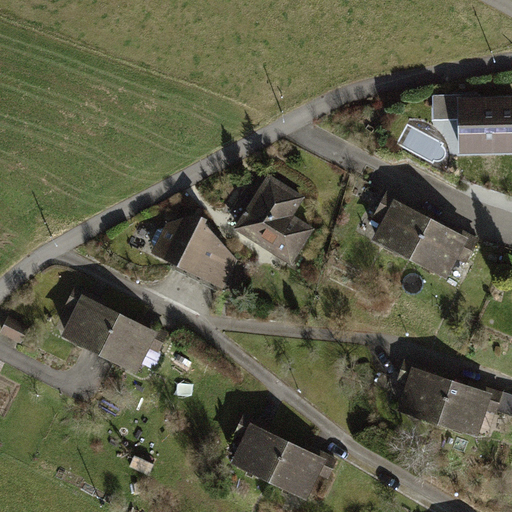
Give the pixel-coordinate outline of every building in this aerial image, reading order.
[(435,120),(459,120),(458,99),(481,99),(481,95),(434,97),(435,120)] [(511,97),(481,99),(458,99),(459,120),(459,155),(511,153),(511,97)] [(302,198),(265,174),(229,231),(286,268),(311,229),(291,216),(302,198)] [(370,218),(378,222),(389,201),(412,214),(415,208),(385,191),(370,218)] [(366,242),(406,263),(427,222),(412,214),(389,201),(378,222),(366,242)] [(191,216),(161,226),(146,255),(220,291),(234,261),(213,239),(216,230),(191,216)] [(441,229),(427,222),(406,263),(444,281),(454,260),(464,240),(441,229)] [(444,224),(441,229),(464,240),(454,260),(461,263),(473,238),(444,224)] [(60,308),(69,312),(75,298),(99,310),(104,302),(71,286),(60,308)] [(55,341),(94,360),(114,317),(99,310),(75,298),(69,312),(55,341)] [(0,325),(0,334),(15,343),(24,326),(5,316),(0,325)] [(130,324),(114,317),(94,360),(132,377),(144,350),(152,334),(130,324)] [(133,318),(130,324),(152,334),(144,350),(154,355),(165,333),(133,318)] [(388,398),(397,401),(409,369),(433,378),(435,371),(402,359),(388,398)] [(393,415),(435,428),(449,383),(433,378),(409,369),(397,401),(393,415)] [(466,382),(464,388),(488,396),(476,433),(485,436),(499,393),(466,382)] [(464,388),(449,383),(435,428),(474,441),(476,433),(488,396),(464,388)] [(229,436),(238,440),(246,425),(269,436),(272,429),(240,414),(229,436)] [(224,468),(266,487),(285,444),(269,436),(246,425),(238,440),(224,468)] [(298,450),(285,444),(266,487),(303,504),(315,476),(322,461),(298,450)] [(301,444),(298,450),(322,461),(315,476),(323,480),(333,458),(301,444)]
